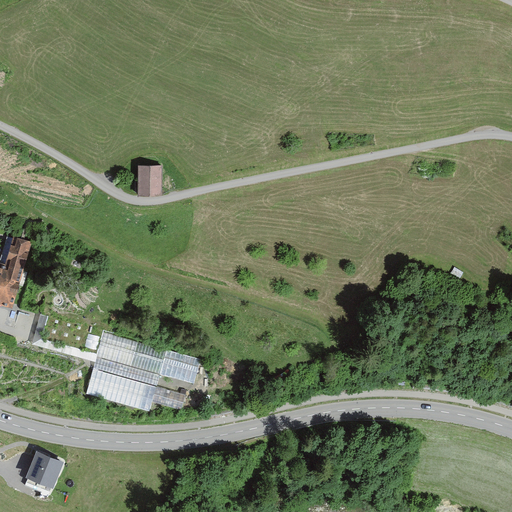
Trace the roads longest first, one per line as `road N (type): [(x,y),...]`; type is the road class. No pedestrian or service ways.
road 1 (unclassified): [(511,135),(156,200),(136,199),(0,122)]
road 2 (primary): [(511,429),(384,408),(133,443),(0,420)]
